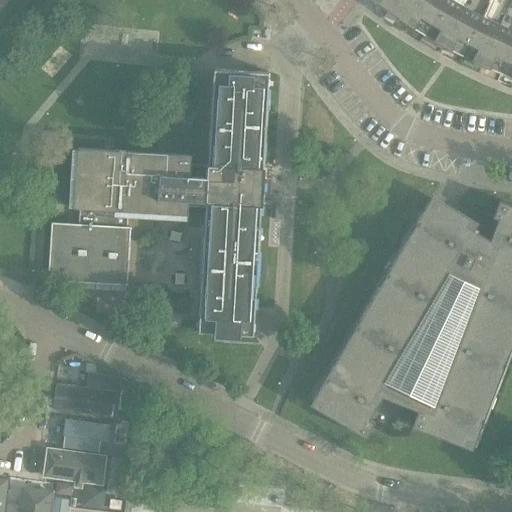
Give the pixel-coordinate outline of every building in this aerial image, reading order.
[(369,0),(378,6),(388,13),(396,0),(369,0)] [(396,0),(388,13),(397,19),(405,25),(421,0),(396,0)] [(421,0),(405,25),(414,31),(424,36),(445,0),(421,0)] [(448,0),(445,0),(424,36),(433,42),(442,47),(464,8),(448,0)] [(464,8),(442,47),(461,57),(481,18),(464,8)] [(481,18),(461,57),(471,62),(481,67),(499,26),(481,18)] [(511,31),(499,26),(481,67),(490,71),(500,75),(511,46),(511,31)] [(511,46),(500,75),(511,79),(511,46)] [(262,205),(262,202),(262,194),(266,194),(267,181),(263,181),(264,169),(263,169),(268,74),(214,70),(208,165),(207,166),(191,165),(191,155),(77,148),(74,208),(80,209),(79,225),(52,223),(48,281),(127,286),(131,228),(127,228),(128,212),(188,215),(188,207),(206,208),(206,214),(211,214),(205,317),(200,316),(199,332),(214,333),(214,337),(240,339),(241,335),(253,336),(254,320),(249,320),(256,205),(262,205)] [(194,91),(174,90),(172,134),(192,135),(194,91)] [(399,268),(393,279),(386,290),(380,286),(362,316),(369,320),(356,342),(349,338),(332,368),(339,372),(326,394),(319,390),(310,406),(365,438),(375,423),(369,420),(382,398),(418,412),(412,427),(472,451),(479,434),(472,431),(476,419),(481,407),(488,410),(500,378),(493,375),(503,351),(510,354),(511,347),(511,206),(504,203),(499,201),(493,218),(499,220),(491,241),(473,231),(478,223),(432,197),(423,212),(429,216),(416,238),(410,235),(393,264),(399,268)] [(54,386),(50,417),(110,423),(113,392),(54,386)] [(130,417),(133,392),(121,390),(119,410),(118,416),(130,417)] [(46,449),(106,457),(110,423),(50,417),(46,449)] [(126,442),(129,426),(117,424),(114,444),(112,458),(109,478),(121,480),(124,460),(136,461),(138,445),(126,442)] [(43,482),(102,488),(106,457),(46,449),(43,482)] [(0,511),(4,511),(5,505),(8,480),(0,479),(0,511)] [(49,511),(52,495),(53,488),(21,484),(18,506),(5,505),(4,511),(49,511)]
